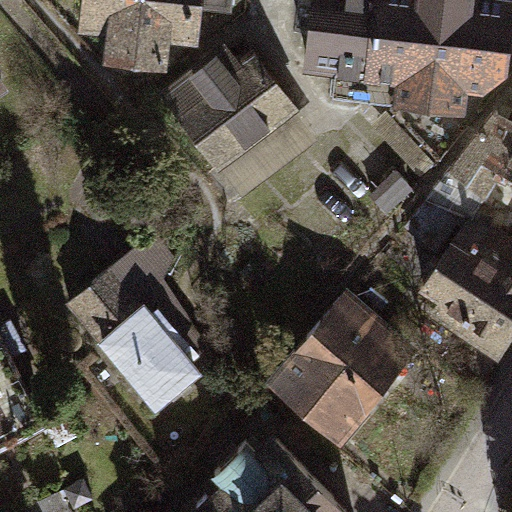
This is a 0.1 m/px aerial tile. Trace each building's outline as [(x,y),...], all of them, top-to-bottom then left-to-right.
[(81,0),(79,18),(110,22),(106,48),(163,56),(167,28),(194,32),(198,4),(227,8),(228,0),(81,0)] [(505,59),(511,0),(313,0),(307,58),(400,68),(397,91),(463,98),(465,77),(481,78),(505,59)] [(239,35),(165,92),(217,158),(291,101),(239,35)] [(511,170),(511,118),(495,109),(429,199),(470,214),(485,185),(499,164),(511,170)] [(511,236),(468,216),(423,282),(442,295),(435,306),(499,347),(511,324),(511,236)] [(115,261),(69,301),(156,400),(195,366),(187,357),(194,352),(115,261)] [(408,352),(341,297),(275,377),(313,409),(342,432),(408,352)] [(0,442),(6,439),(44,420),(10,354),(23,348),(8,319),(0,323),(0,442)] [(228,483),(212,499),(224,511),(350,511),(275,437),(268,445),(261,438),(252,446),(243,437),(212,468),(228,483)] [(224,511),(212,499),(199,511),(224,511)]
